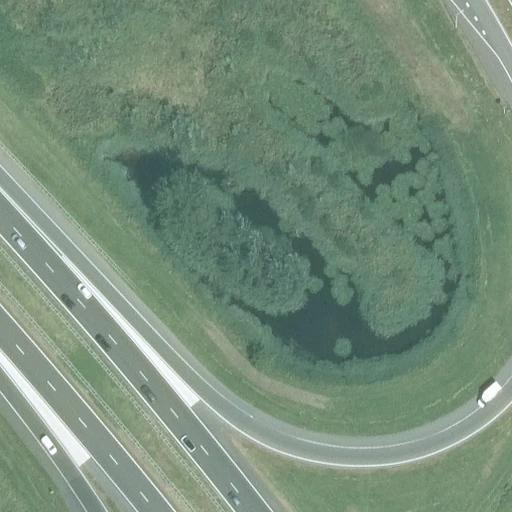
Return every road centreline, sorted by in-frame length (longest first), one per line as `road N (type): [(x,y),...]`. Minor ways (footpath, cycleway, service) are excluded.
road 1 (motorway): [(511,396),(474,427),(387,461),(342,460),(269,439),(221,415),(47,225),(0,194)]
road 2 (motorway): [(261,511),(0,211)]
road 3 (motorway): [(0,334),(151,511)]
road 4 (motorway): [(0,369),(98,511)]
